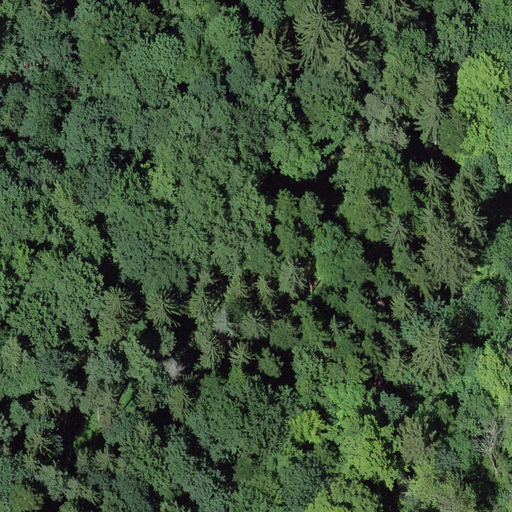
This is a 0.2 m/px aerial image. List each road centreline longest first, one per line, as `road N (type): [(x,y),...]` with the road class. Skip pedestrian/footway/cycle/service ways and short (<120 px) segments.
road 1 (track): [(511,214),(318,304),(166,348),(31,413),(0,417)]
road 2 (track): [(337,511),(477,279),(511,237)]
road 3 (track): [(140,0),(0,83)]
